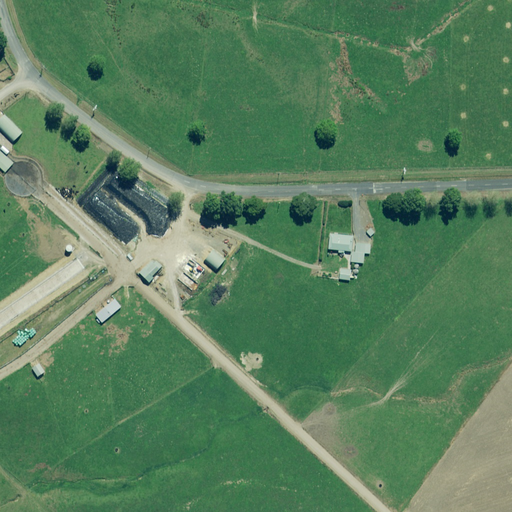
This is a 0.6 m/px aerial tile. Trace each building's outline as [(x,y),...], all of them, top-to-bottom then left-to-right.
[(22,133),(5,115),(0,119),(0,127),(14,142),(22,133)] [(13,163),(0,150),(0,167),(5,172),(13,163)] [(372,227),(366,232),(370,237),(376,232),(372,227)] [(352,249),(354,237),(330,234),(328,249),(338,250),(338,252),(344,253),(344,251),(348,251),(352,257),(351,262),(364,263),(365,253),(370,254),(371,244),(356,243),(355,252),(354,252),(352,249)] [(162,266),(157,261),(154,264),(151,261),(144,269),(152,276),(162,266)] [(351,270),(341,269),(340,279),(350,281),(351,270)] [(99,324),(102,322),(102,323),(121,307),(115,299),(96,315),(98,317),(96,319),(99,324)] [(45,372),(40,364),(33,368),(38,377),(45,372)]
